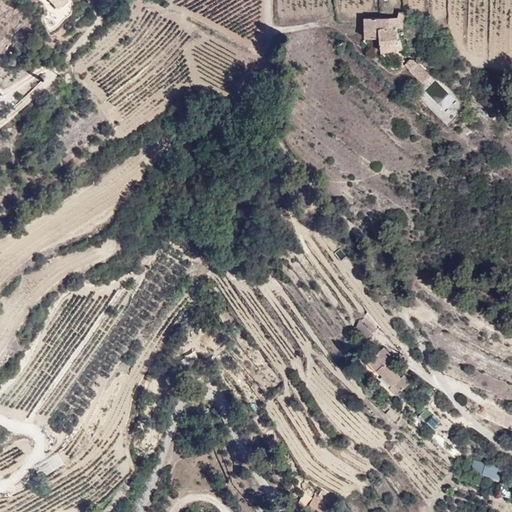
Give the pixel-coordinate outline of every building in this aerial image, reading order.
[(37,0),(51,13),(63,0),(37,0)] [(417,50),(417,11),(371,19),(378,40),(397,58),(417,50)] [(363,321),(354,329),(366,341),(375,332),(363,321)] [(393,358),(382,348),(364,364),(373,373),(376,372),(390,387),(395,384),(402,391),(410,383),(403,376),(401,378),(387,364),(393,358)] [(395,384),(390,387),(388,390),(396,397),(402,391),(395,384)] [(472,462),(471,476),(502,479),(503,465),(472,462)] [(302,499),(309,502),(313,493),(306,490),(302,499)] [(317,495),(307,505),(315,511),(316,511),(325,502),(317,495)]
